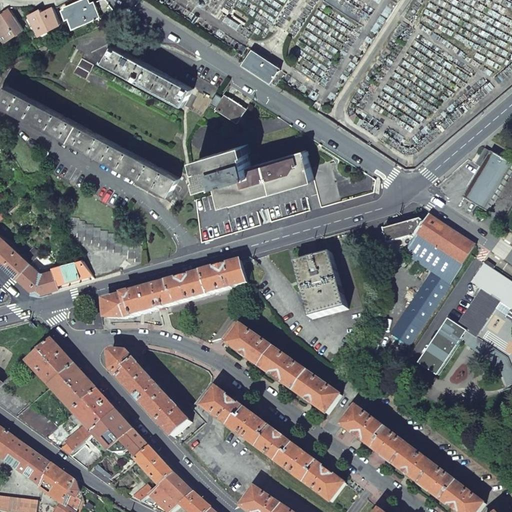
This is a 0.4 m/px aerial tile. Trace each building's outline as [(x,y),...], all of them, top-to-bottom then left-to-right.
[(89,0),(83,0),(66,8),(75,28),(101,17),(95,1),(91,3),(89,0)] [(0,2),(0,16),(5,13),(9,20),(15,16),(8,7),(5,7),(4,7),(1,3),(0,2)] [(40,10),(31,15),(41,35),(62,24),(54,8),(44,13),(42,9),(40,10)] [(25,29),(15,16),(9,20),(5,13),(0,16),(0,32),(7,42),(25,29)] [(114,46),(105,62),(185,105),(194,89),(189,86),(175,79),(177,76),(170,73),(169,75),(139,59),(141,57),(134,53),(133,56),(114,46)] [(250,68),(272,83),(281,68),(253,51),(243,64),(250,68)] [(82,58),(77,66),(90,73),(91,72),(94,65),(82,58)] [(0,85),(2,86),(12,68),(10,64),(0,69),(0,85)] [(90,73),(87,80),(105,90),(110,82),(91,72),(90,73)] [(8,86),(0,100),(0,102),(171,195),(180,179),(8,86)] [(217,94),(211,103),(218,107),(216,108),(239,123),(247,108),(225,95),(223,97),(222,97),(217,94)] [(197,199),(204,242),(262,225),(340,202),(329,161),(311,166),(306,150),(252,166),(248,154),(250,153),(247,144),(199,158),(205,177),(203,177),(205,187),(221,183),(223,191),(197,199)] [(483,169),(465,199),(488,213),(511,172),(511,164),(492,153),(484,165),(483,169)] [(433,272),(392,335),(410,347),(471,254),(476,246),(430,216),(429,218),(417,221),(386,230),(390,244),(393,257),(406,253),(433,272)] [(71,218),(70,233),(77,233),(78,237),(85,236),(85,240),(92,240),(92,243),(99,243),(99,246),(106,246),(106,249),(113,249),(113,252),(121,252),(121,255),(128,255),(128,258),(135,258),(135,262),(143,262),(143,246),(136,246),(136,243),(129,243),(129,240),(122,240),(122,237),(115,236),(115,234),(107,233),(107,230),(100,230),(100,227),(93,227),(93,224),(86,224),(86,221),(79,221),(79,218),(71,218)] [(0,235),(0,261),(9,269),(18,277),(31,264),(13,247),(0,235)] [(34,247),(27,255),(34,261),(41,253),(34,247)] [(315,259),(297,264),(313,319),(349,309),(333,253),(315,259)] [(59,283),(61,288),(67,287),(95,279),(83,260),(54,268),(55,271),(59,283)] [(106,302),(101,303),(103,317),(108,317),(110,319),(127,319),(249,284),(242,262),(223,267),(187,278),(122,296),(108,301),(106,302)] [(37,270),(31,264),(18,277),(21,280),(34,292),(41,294),(61,288),(59,283),(55,271),(51,272),(50,269),(43,271),(39,268),(37,270)] [(449,320),(420,363),(439,375),(463,339),(467,341),(465,344),(498,366),(508,386),(511,384),(511,367),(508,358),(478,338),(501,302),(511,308),(511,281),(499,273),(485,264),(465,296),(471,300),(480,287),(483,289),(458,326),(449,320)] [(65,352),(54,340),(29,362),(52,388),(77,365),(65,352)] [(395,340),(390,348),(404,357),(409,349),(395,340)] [(113,351),(112,353),(113,370),(141,401),(174,438),(192,422),(129,353),(123,352),(113,351)] [(100,391),(77,365),(52,388),(75,413),(100,391)] [(27,405),(2,386),(0,387),(0,404),(17,417),(27,405)] [(219,389),(205,408),(232,428),(332,503),(347,484),(219,389)] [(110,401),(100,391),(75,413),(86,425),(95,434),(119,412),(110,401)] [(37,412),(31,407),(20,417),(25,422),(26,422),(30,426),(31,426),(36,431),(37,430),(42,435),(43,434),(47,439),(61,426),(67,421),(62,416),(55,424),(54,422),(52,423),(48,418),(47,419),(43,415),(41,416),(38,411),(37,412)] [(359,408),(345,427),(363,440),(457,511),(480,511),(486,504),(359,408)] [(123,416),(119,412),(95,434),(111,452),(123,442),(136,430),(123,416)] [(0,425),(0,456),(20,471),(35,451),(11,434),(0,425)] [(95,434),(86,425),(66,442),(61,449),(64,451),(71,456),(95,434)] [(69,435),(61,426),(47,439),(59,447),(69,435)] [(148,444),(136,430),(123,442),(139,460),(152,448),(148,444)] [(103,460),(86,445),(73,457),(90,471),(94,468),(103,460)] [(165,463),(152,448),(139,460),(138,460),(162,486),(176,474),(165,463)] [(20,471),(43,488),(54,465),(45,458),(35,451),(20,471)] [(121,471),(107,456),(103,460),(94,468),(111,480),(121,471)] [(43,488),(43,490),(62,503),(67,506),(68,504),(72,495),(77,482),(72,477),(54,465),(43,488)] [(186,484),(176,474),(162,486),(182,505),(196,493),(186,484)] [(142,481),(128,494),(143,503),(151,496),(155,492),(148,485),(147,487),(142,481)] [(78,482),(77,482),(72,495),(79,499),(82,492),(78,482)] [(174,511),(182,505),(162,486),(155,492),(151,496),(157,501),(160,505),(167,511),(174,511)] [(292,511),(257,488),(244,508),(250,511),(292,511)] [(199,497),(196,493),(182,505),(190,511),(210,511),(213,509),(199,497)] [(79,499),(72,495),(68,504),(76,511),(82,501),(79,499)] [(0,510),(8,511),(11,511),(37,511),(39,501),(0,496),(0,510)] [(157,501),(151,496),(143,503),(148,505),(150,503),(153,505),(157,501)] [(56,511),(76,511),(68,504),(67,506),(62,503),(56,511)]
